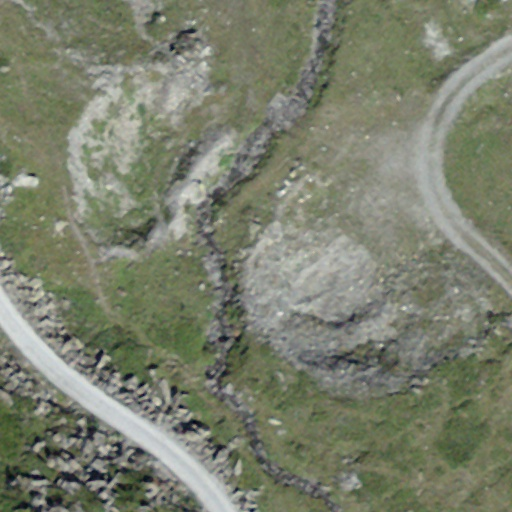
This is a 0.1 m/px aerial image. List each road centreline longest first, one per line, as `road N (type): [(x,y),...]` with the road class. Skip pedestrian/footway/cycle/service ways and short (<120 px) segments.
road 1 (track): [(212,511),(196,488),(48,386),(0,301)]
road 2 (track): [(511,279),(442,207),(430,163),(453,90),(511,45)]
